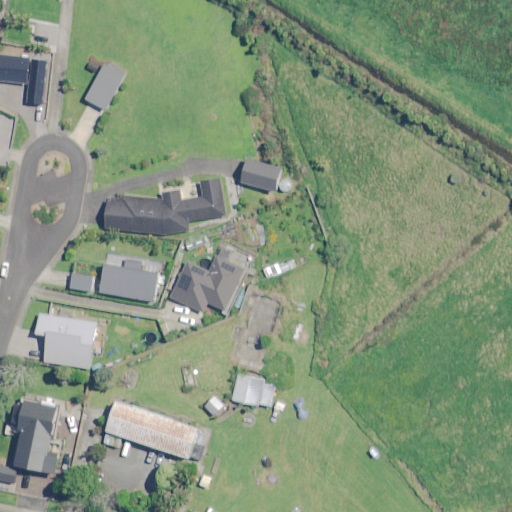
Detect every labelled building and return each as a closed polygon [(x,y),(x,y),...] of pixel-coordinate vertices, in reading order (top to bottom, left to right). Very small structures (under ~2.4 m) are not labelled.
[(33,60),(0,56),(0,80),(30,83),(33,60)] [(127,77),(107,66),(89,100),(108,111),(127,77)] [(285,169),(250,160),(244,183),(279,192),(285,169)] [(204,185),(206,197),(185,201),(183,190),(177,191),(165,193),(166,200),(110,194),(106,230),(170,237),(194,232),(192,224),(231,218),(226,181),(204,185)] [(248,270),(219,257),(212,272),(190,262),(174,298),(207,313),(211,303),(230,311),(248,270)] [(143,272),(145,262),(129,260),(128,267),(123,266),(107,263),(102,294),(157,303),(161,275),(143,272)] [(95,278),(75,275),(73,290),(93,293),(95,278)] [(99,323),(42,315),(39,333),(15,329),(11,357),(93,369),(94,357),(104,358),(106,343),(97,342),(99,323)] [(267,380),(240,376),(236,401),(274,407),(277,387),(266,385),(267,380)] [(227,406),(217,397),(208,408),(218,416),(227,406)] [(61,407),(28,400),(22,430),(25,431),(18,467),(59,475),(62,459),(52,456),(61,407)] [(120,401),(110,431),(191,458),(201,428),(120,401)] [(19,470),(1,466),(0,467),(0,480),(16,484),(19,470)]
